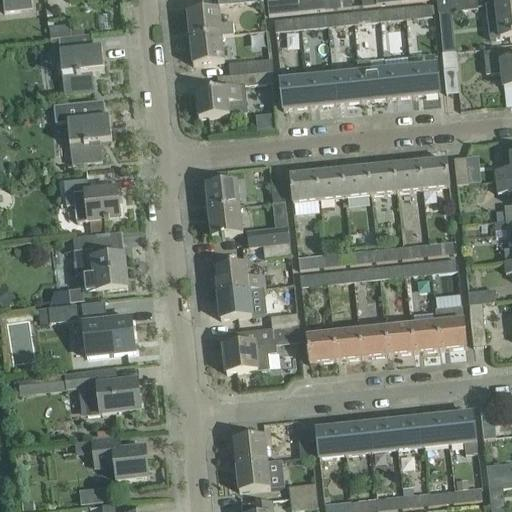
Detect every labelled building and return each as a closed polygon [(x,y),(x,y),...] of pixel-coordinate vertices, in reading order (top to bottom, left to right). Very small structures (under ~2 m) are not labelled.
[(3,0),(5,14),(18,12),(17,2),(30,0),(29,0),(3,0)] [(325,14),(323,3),(323,0),(319,0),(298,2),(299,17),(325,14)] [(347,0),(323,3),(325,14),(348,11),(347,0)] [(375,9),(374,0),(360,0),(361,11),(375,9)] [(402,7),(401,0),(374,0),(375,9),(402,7)] [(439,16),(478,12),(476,0),(445,0),(437,1),(439,16)] [(299,17),(298,2),(268,6),(269,20),(299,17)] [(500,41),(509,40),(511,39),(511,4),(486,8),(488,26),(498,25),(500,41)] [(405,12),(406,22),(432,20),(431,10),(405,12)] [(191,42),(221,38),(218,12),(188,15),(190,31),(192,31),(192,40),(191,40),(191,42)] [(405,12),(379,15),(380,25),(406,22),(405,12)] [(380,25),(379,15),(353,18),(354,27),(380,25)] [(354,27),(353,18),(327,20),(328,30),(354,27)] [(328,30),(327,20),(301,23),(302,33),(328,30)] [(302,33),(301,23),(275,25),(276,35),(302,33)] [(51,41),(59,40),(85,38),(84,30),(71,31),(70,27),(50,29),(51,41)] [(85,38),(59,40),(65,98),(95,94),(93,76),(105,74),(102,49),(93,50),(92,37),(85,38)] [(224,65),(221,38),(191,42),(191,43),(193,43),(194,52),(192,52),(194,68),(224,65)] [(453,38),(441,39),(443,55),(454,54),(453,38)] [(511,90),(511,62),(502,64),(501,53),(484,54),(487,77),(503,75),(504,91),(511,90)] [(232,79),(271,75),(270,61),(230,65),(232,79)] [(437,69),(411,72),(414,100),(440,97),(437,69)] [(414,100),(411,72),(385,75),(388,102),(414,100)] [(447,97),(459,96),(456,72),(444,73),(447,97)] [(196,94),(199,122),(230,118),(229,105),(243,104),(243,97),(244,97),(244,89),(272,85),(271,75),(232,79),(233,90),(226,90),(226,91),(196,94)] [(385,75),(359,77),(362,105),(388,102),(385,75)] [(359,77),(333,80),(336,108),(362,105),(359,77)] [(333,80),(307,82),(310,110),(336,108),(333,80)] [(310,110),(307,82),(281,85),(284,113),(310,110)] [(104,103),(54,109),(56,126),(68,125),(73,167),(83,166),(103,164),(101,145),(112,144),(110,119),(106,119),(104,103)] [(497,184),(511,182),(511,156),(510,156),(511,171),(496,173),(497,184)] [(467,161),(455,162),(457,188),(469,187),(467,161)] [(447,163),(421,165),(424,194),(450,191),(447,163)] [(421,165),(395,168),(398,196),(424,194),(421,165)] [(395,168),(369,171),(372,199),(398,196),(395,168)] [(369,171),(343,173),(346,202),(372,199),(369,171)] [(343,173),(317,176),(320,204),(346,202),(343,173)] [(320,204),(317,176),(291,179),(294,207),(320,204)] [(283,179),(271,180),(274,207),(286,205),(283,179)] [(77,226),(89,224),(90,224),(104,223),(121,221),(117,192),(90,195),(88,182),(64,185),(67,209),(76,208),(77,226)] [(511,182),(497,184),(498,196),(511,194),(511,208),(505,209),(505,215),(506,224),(511,223),(511,182)] [(211,214),(240,210),(237,184),(206,187),(208,204),(210,203),(211,214)] [(240,210),(211,214),(212,224),(210,224),(212,240),(222,239),(223,241),(226,241),(225,239),(243,237),(240,210)] [(505,215),(497,216),(498,225),(506,224),(505,215)] [(104,223),(90,224),(91,233),(105,232),(104,223)] [(498,225),(494,225),(495,234),(507,232),(506,224),(498,225)] [(92,252),(94,278),(83,279),(84,291),(69,293),(70,305),(83,304),(82,295),(128,290),(124,258),(122,258),(120,235),(100,238),(74,240),(75,254),(92,252)] [(263,250),(289,247),(288,235),(262,238),(261,235),(248,236),(250,251),(263,250)] [(291,259),(289,247),(263,250),(265,262),(291,259)] [(451,247),(430,249),(431,260),(453,258),(451,247)] [(431,260),(430,249),(404,252),(405,263),(431,260)] [(404,252),(378,254),(379,265),(405,263),(404,252)] [(378,254),(352,257),(353,268),(379,265),(378,254)] [(352,257),(326,260),(327,271),(353,268),(352,257)] [(327,271),(326,260),(300,262),(301,273),(327,271)] [(453,263),(431,266),(433,277),(455,275),(453,263)] [(264,280),(248,282),(246,266),(215,270),(217,286),(219,286),(220,297),(249,294),(266,292),(264,280)] [(433,277),(431,266),(405,268),(407,279),(433,277)] [(407,279),(405,268),(379,271),(381,282),(407,279)] [(381,282),(379,271),(353,274),(354,285),(381,282)] [(353,274),(327,276),(328,287),(354,285),(353,274)] [(328,287),(327,276),(302,279),(303,290),(328,287)] [(1,290),(0,290),(0,307),(3,311),(4,310),(14,304),(3,289),(1,290)] [(249,294),(220,297),(221,306),(219,306),(221,323),(252,319),(249,294)] [(483,309),(494,308),(493,295),(467,297),(468,310),(470,310),(483,309)] [(40,311),(41,327),(84,322),(81,306),(40,311)] [(483,309),(470,310),(471,322),(471,323),(474,350),(486,349),(483,309)] [(272,332),(298,329),(297,316),(271,319),(272,332)] [(121,321),(116,322),(117,324),(85,327),(88,360),(135,355),(131,322),(121,324),(121,321)] [(36,365),(30,323),(15,325),(21,367),(36,365)] [(464,323),(438,326),(441,354),(467,351),(464,323)] [(438,326),(412,329),(414,356),(441,354),(438,326)] [(298,329),(272,332),(238,336),(239,348),(224,349),(224,350),(226,350),(227,360),(225,360),(227,376),(269,372),(268,357),(276,356),(275,344),(300,341),(298,329)] [(412,329),(386,331),(388,359),(414,356),(412,329)] [(388,359),(386,331),(360,334),(362,362),(388,359)] [(360,334),(333,337),(336,364),(362,362),(360,334)] [(336,364),(333,337),(307,340),(310,367),(336,364)] [(77,377),(65,378),(66,392),(82,390),(86,419),(101,418),(121,415),(141,413),(138,384),(118,386),(104,388),(102,374),(77,377)] [(31,382),(18,383),(19,397),(33,396),(31,382)] [(481,416),(484,443),(496,441),(493,415),(481,416)] [(447,420),(450,448),(476,446),(473,417),(447,420)] [(447,420),(421,423),(424,451),(450,448),(447,420)] [(424,451),(421,423),(395,425),(398,454),(424,451)] [(395,425),(369,428),(372,457),(398,454),(395,425)] [(372,457),(369,428),(343,431),(346,459),(372,457)] [(346,459),(343,431),(317,434),(320,462),(346,459)] [(113,432),(99,434),(100,444),(114,442),(113,432)] [(313,461),(310,434),(298,435),(301,462),(313,461)] [(239,468),(268,465),(265,439),(234,442),(236,458),(238,458),(239,468)] [(100,444),(99,444),(93,445),(96,471),(115,469),(117,484),(149,481),(145,452),(120,455),(119,442),(114,442),(100,444)] [(268,465),(239,468),(240,479),(238,479),(240,495),(271,492),(268,465)] [(511,478),(511,467),(486,470),(487,480),(511,478)] [(511,478),(487,480),(488,494),(500,493),(511,491),(511,478)] [(457,486),(458,496),(469,495),(468,485),(457,486)] [(457,509),(455,497),(447,497),(446,486),(428,487),(429,499),(430,511),(457,509)] [(290,501),(317,499),(316,488),(289,491),(290,501)] [(107,492),(99,493),(101,506),(109,505),(107,492)] [(411,492),(402,493),(403,502),(412,501),(411,492)] [(505,511),(504,493),(489,494),(491,511),(505,511)] [(480,494),(455,497),(457,509),(481,507),(480,494)] [(317,499),(290,501),(291,511),(307,511),(318,511),(317,499)] [(427,511),(430,511),(429,499),(412,501),(403,502),(404,511),(427,511)] [(404,511),(403,502),(377,505),(377,511),(404,511)]
